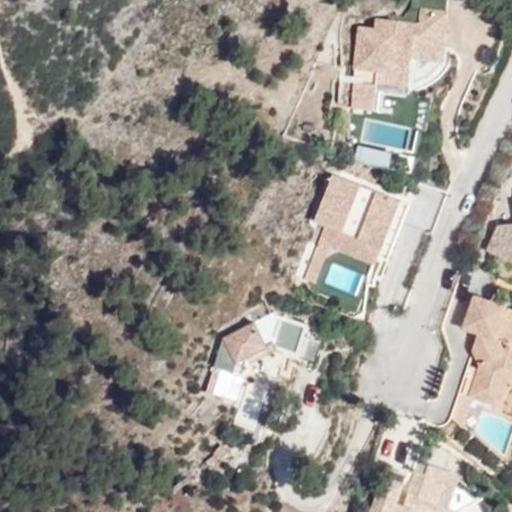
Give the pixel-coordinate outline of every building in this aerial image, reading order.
[(412,51),(442,52),(446,14),(417,14),(417,26),(374,23),(373,36),(356,35),(352,102),(376,103),(377,86),(377,76),(408,77),(409,62),(411,62),(412,51)] [(441,63),(442,52),(412,51),(411,62),(441,63)] [(377,76),(377,86),(408,88),(408,77),(377,76)] [(382,250),(398,202),(328,179),(312,227),(326,232),(382,250)] [(409,205),(398,202),(382,250),(326,232),(319,251),(308,286),(317,288),(330,249),(377,266),(380,259),(391,262),(409,205)] [(511,228),(500,229),(488,253),(511,263),(511,228)] [(298,283),(308,286),(319,251),(310,248),(298,283)] [(481,372),(474,398),(509,411),(511,402),(511,311),(477,301),(467,331),(481,337),(476,354),(484,365),(481,372)] [(271,314),(221,339),(204,394),(233,404),(246,365),(244,358),(272,344),(274,349),(296,356),(294,364),(310,370),(322,330),(271,314)] [(473,400),(474,398),(481,372),(471,370),(462,400),(473,400)] [(465,426),(473,400),(462,400),(456,421),(465,426)] [(444,511),(445,510),(446,509),(438,506),(451,474),(430,466),(426,476),(417,473),(414,478),(403,508),(410,511),(409,511),(444,511)] [(393,511),(409,511),(410,511),(403,508),(414,478),(388,468),(384,478),(404,485),(393,511)] [(445,510),(450,511),(458,511),(460,508),(473,507),(481,500),(451,474),(438,506),(446,509),(445,510)] [(393,511),(404,485),(384,478),(370,511),(393,511)]
